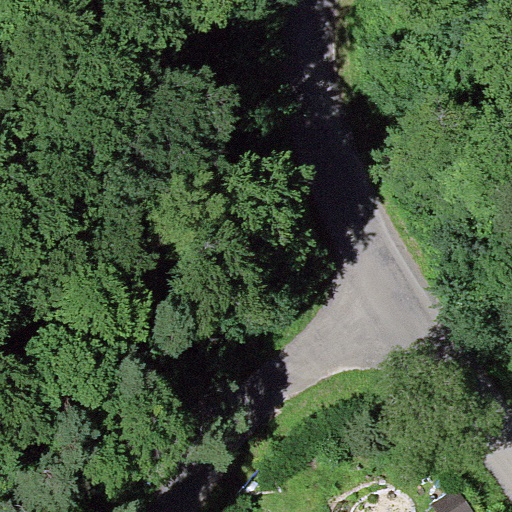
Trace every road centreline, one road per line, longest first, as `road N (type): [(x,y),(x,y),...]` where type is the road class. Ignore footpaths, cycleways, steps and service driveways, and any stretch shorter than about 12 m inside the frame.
road 1 (unclassified): [(398,297),(267,381),(199,457),(166,511)]
road 2 (unclassified): [(398,297),(326,136),(306,42),(306,0)]
road 3 (unclassified): [(398,297),(511,468)]
